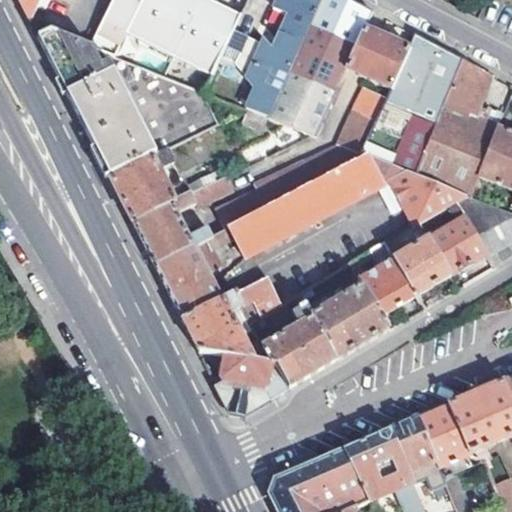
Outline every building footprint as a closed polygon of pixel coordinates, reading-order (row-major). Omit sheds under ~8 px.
[(39,0),(18,0),(29,22),(39,0)] [(139,0),(111,0),(93,40),(90,48),(114,58),(139,0)] [(139,0),(114,58),(181,85),(199,92),(202,93),(212,72),(218,58),(231,31),(239,15),(208,0),(139,0)] [(346,0),(322,0),(302,45),(267,119),(314,138),(345,71),(365,30),(373,13),(346,0)] [(322,0),(275,0),(270,9),(285,16),(277,33),(302,45),(322,0)] [(379,37),(365,30),(345,71),(360,79),(379,37)] [(218,58),(232,65),(245,37),(231,31),(218,58)] [(109,179),(165,151),(216,125),(199,92),(181,85),(114,58),(90,48),(84,46),(50,32),(38,38),(72,106),(109,179)] [(302,45),(277,33),(269,50),(261,39),(259,44),(245,37),(232,65),(251,88),(242,109),(267,119),(302,45)] [(398,172),(408,176),(464,60),(416,36),(408,53),(388,94),(385,101),(374,124),(359,156),(368,160),(398,172)] [(379,37),(360,79),(388,94),(408,53),(379,37)] [(464,60),(408,176),(461,197),(472,176),(496,126),(474,114),(493,76),(464,60)] [(364,90),(352,113),(374,124),(385,101),(364,90)] [(265,213),(368,160),(359,156),(374,124),(352,113),(335,147),(253,189),(254,192),(265,213)] [(511,133),(496,126),(472,176),(510,195),(511,191),(511,133)] [(171,162),(165,151),(109,179),(120,202),(131,224),(188,195),(183,187),(180,181),(166,189),(162,179),(167,177),(165,171),(159,174),(158,170),(171,162)] [(383,190),(368,160),(265,213),(225,233),(216,238),(220,245),(231,239),(242,261),(383,190)] [(387,178),(412,226),(455,200),(461,197),(408,176),(398,172),(387,178)] [(230,190),(223,178),(204,187),(188,195),(131,224),(142,247),(154,270),(211,241),(207,233),(205,230),(187,239),(174,214),(193,205),(194,208),(230,190)] [(200,178),(183,187),(188,195),(204,187),(200,178)] [(380,192),(391,214),(400,209),(389,187),(380,192)] [(511,191),(510,195),(501,213),(511,217),(511,191)] [(265,213),(254,192),(214,212),(221,226),(225,233),(265,213)] [(455,200),(465,217),(487,253),(494,264),(511,253),(511,217),(501,213),(461,197),(455,200)] [(465,217),(426,240),(447,277),(487,253),(465,217)] [(221,226),(207,233),(211,241),(216,238),(225,233),(221,226)] [(211,241),(154,270),(165,292),(170,301),(174,309),(181,324),(219,304),(205,275),(218,268),(209,250),(220,245),(216,238),(211,241)] [(426,240),(391,261),(412,298),(447,277),(426,240)] [(356,281),(360,287),(379,318),(412,298),(391,261),(356,281)] [(248,325),(278,308),(262,280),(232,298),(241,313),(248,325)] [(325,298),(305,310),(336,361),(386,331),(379,318),(360,287),(339,301),(335,294),(330,297),(333,304),(330,306),(325,298)] [(291,300),(294,306),(300,302),(297,297),(291,300)] [(228,321),(241,313),(232,298),(219,304),(181,324),(189,340),(194,349),(197,355),(209,358),(254,365),(228,321)] [(300,302),(294,306),(297,311),(304,308),(300,302)] [(283,336),(262,348),(264,351),(274,369),(287,390),(336,361),(305,310),(304,308),(297,311),(292,315),(299,327),(292,330),(289,326),(280,331),(283,336)] [(274,369),(264,351),(254,356),(260,367),(269,368),(274,369)] [(0,413),(43,391),(25,356),(0,368),(0,413)] [(254,365),(209,358),(219,377),(210,382),(228,416),(234,417),(240,418),(266,403),(260,391),(264,388),(269,368),(260,367),(254,365)] [(260,391),(266,403),(287,390),(274,369),(269,368),(264,388),(260,391)] [(449,405),(470,454),(511,436),(511,400),(504,382),(449,405)] [(449,405),(417,419),(439,470),(471,457),(470,454),(449,405)] [(439,470),(417,419),(390,430),(411,481),(423,475),(431,492),(445,485),(444,481),(439,470)] [(424,511),(411,481),(390,430),(344,449),(369,498),(369,499),(392,489),(402,511),(424,511)] [(344,449),(274,478),(271,488),(269,495),(277,511),(341,511),(353,506),(369,498),(344,449)] [(439,470),(444,481),(485,464),(471,457),(439,470)] [(495,490),(503,508),(504,511),(511,511),(511,484),(511,483),(495,490)]
